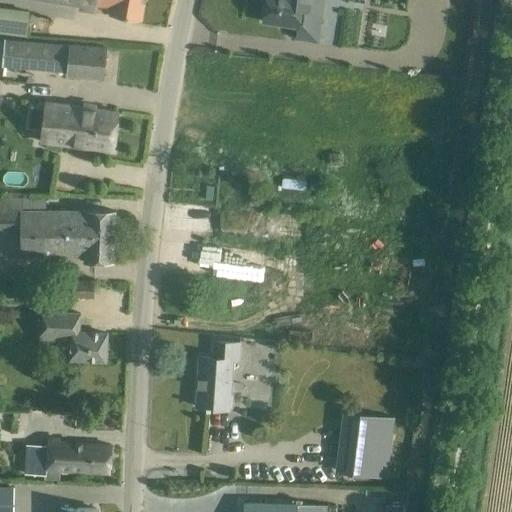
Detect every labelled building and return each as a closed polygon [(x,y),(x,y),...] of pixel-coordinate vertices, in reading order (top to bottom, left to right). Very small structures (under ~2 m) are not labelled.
[(141,19),(144,0),(62,0),(80,3),(79,8),(141,19)] [(265,0),(262,21),(297,26),(300,8),(309,10),(310,0),(265,0)] [(0,6),(0,33),(26,37),(30,10),(0,6)] [(68,44),(18,39),(5,38),(3,66),(66,71),(66,76),(104,79),(106,46),(68,42),(68,44)] [(111,57),(110,77),(119,77),(120,57),(111,57)] [(112,151),(117,112),(45,102),(40,141),(112,151)] [(113,262),(115,211),(86,210),(86,209),(46,209),(45,196),(0,196),(0,228),(19,228),(19,256),(84,256),(84,261),(113,262)] [(93,298),(93,281),(65,280),(65,297),(93,298)] [(39,311),(38,336),(40,336),(70,337),(69,358),(69,359),(105,361),(106,333),(79,331),(80,313),(39,311)] [(230,394),(232,360),(232,359),(238,359),(239,342),(214,340),(213,357),(200,356),(198,377),(197,388),(196,407),(206,407),(206,409),(210,410),(210,408),(229,409),(230,394)] [(386,477),(393,417),(346,411),(339,472),(386,477)] [(111,445),(59,442),(59,443),(47,442),(47,445),(25,444),(24,474),(46,475),(45,480),(60,480),(61,470),(109,473),(111,445)] [(0,511),(13,511),(14,487),(0,486),(0,511)] [(324,511),(325,505),(297,504),(297,503),(242,501),(242,511),(324,511)]
